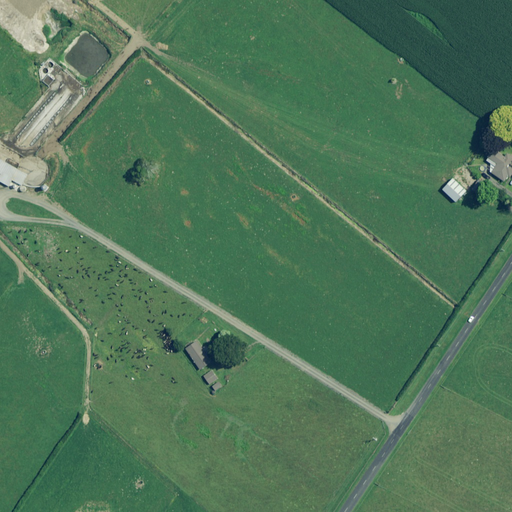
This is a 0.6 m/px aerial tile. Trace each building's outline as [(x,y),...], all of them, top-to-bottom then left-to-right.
[(503,155),(494,149),(486,161),(492,165),(488,170),(504,182),(508,176),(510,178),(511,175),(511,162),(511,163),(511,162),(511,155),(506,151),(503,155)] [(0,160),(0,181),(9,187),(12,180),(22,186),(28,175),(0,160)] [(467,191),(453,178),(443,190),(456,202),(467,191)] [(484,184),(479,181),(472,189),(477,193),(484,184)] [(202,348),(198,341),(194,343),(192,340),(184,345),(201,370),(212,362),(208,356),(212,353),(207,345),(202,348)] [(218,379),(212,371),(204,376),(210,385),(218,379)] [(222,387),(219,383),(213,387),(216,392),(222,387)]
